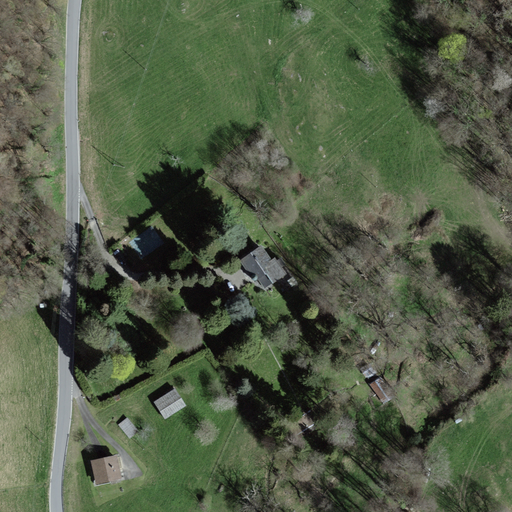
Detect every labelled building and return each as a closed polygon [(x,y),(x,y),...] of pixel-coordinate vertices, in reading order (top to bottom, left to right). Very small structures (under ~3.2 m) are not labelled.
[(270,261),(261,247),(241,261),(261,292),(285,276),(281,270),(286,267),(281,259),(276,262),(274,259),(270,261)] [(392,395),(381,378),(372,384),(383,401),(392,395)] [(186,408),(175,391),(155,404),(166,420),(186,408)] [(314,429),(305,416),(288,426),(297,439),(314,429)] [(128,417),(119,424),(130,439),(139,432),(128,417)] [(118,457),(89,463),(94,487),(123,481),(118,457)]
